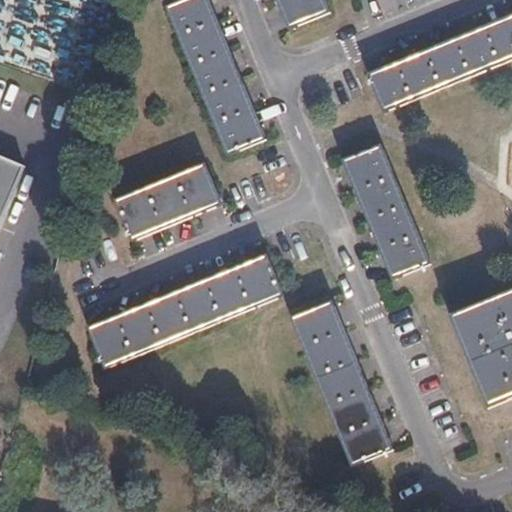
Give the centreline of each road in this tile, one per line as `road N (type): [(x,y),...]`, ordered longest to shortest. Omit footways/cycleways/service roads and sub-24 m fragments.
road 1 (residential): [(321,201),(443,485),(485,497),(511,486)]
road 2 (residential): [(321,201),(106,288)]
road 3 (residential): [(478,0),(274,76)]
road 4 (residential): [(274,76),(321,201)]
